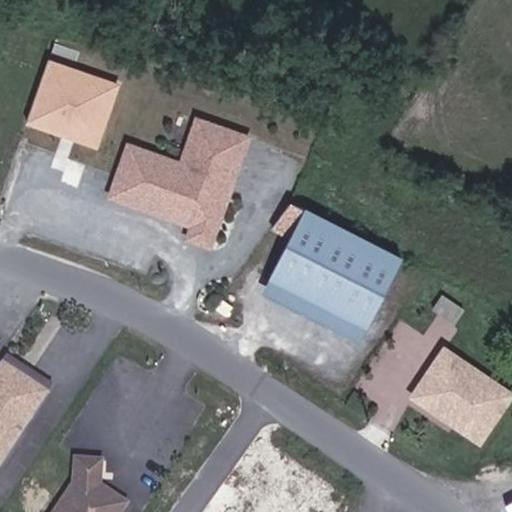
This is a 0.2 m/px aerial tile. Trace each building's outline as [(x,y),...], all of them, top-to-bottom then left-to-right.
[(114,87),(44,63),(23,125),(93,149),(114,87)] [(122,157),(110,199),(173,218),(176,209),(186,212),(196,215),(193,225),(189,238),(211,244),(244,134),(192,118),(179,164),(125,148),(122,157)] [(290,236),(268,280),(365,330),(401,258),(290,203),(272,228),(290,236)] [(358,343),(365,330),(268,280),(261,294),(358,343)] [(221,299),(214,309),(226,318),(233,307),(221,299)] [(413,397),(480,442),(511,396),(444,351),(413,397)] [(25,377),(50,394),(54,388),(6,357),(1,361),(25,377)] [(25,377),(1,361),(0,362),(0,468),(50,394),(25,377)] [(104,489),(104,462),(83,461),(82,486),(65,511),(125,511),(130,505),(104,489)]
